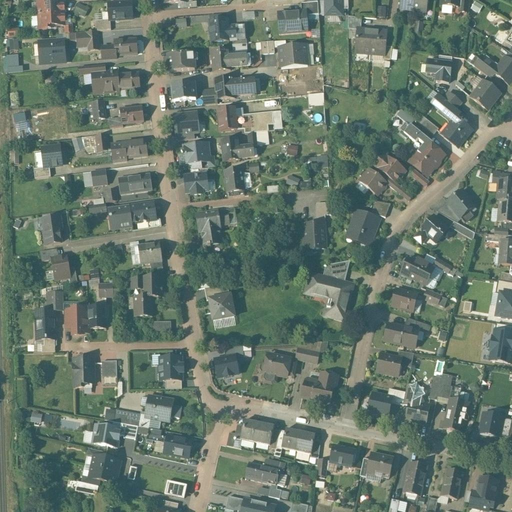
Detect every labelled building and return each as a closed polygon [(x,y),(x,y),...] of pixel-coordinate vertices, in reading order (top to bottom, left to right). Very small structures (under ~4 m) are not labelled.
[(325,0),(325,17),(342,17),(342,10),(341,0),(325,0)] [(413,0),(399,0),(399,8),(413,10),(413,0)] [(413,0),(413,10),(426,11),(427,0),(413,0)] [(469,0),(461,0),(460,8),(459,12),(468,13),(469,0)] [(50,2),(38,2),(38,16),(64,15),(63,3),(50,4),(50,2)] [(472,9),(478,13),(482,6),(476,2),(472,9)] [(307,4),(300,4),(301,13),(306,12),(306,22),(319,21),(318,3),(307,4)] [(75,14),(86,17),(89,7),(77,4),(75,14)] [(131,4),(108,5),(109,21),(109,22),(110,22),(132,21),(131,4)] [(387,18),(387,7),(378,7),(378,18),(387,18)] [(301,13),(278,15),(279,35),(307,33),(306,22),(306,12),(301,13)] [(64,15),(38,16),(39,30),(51,30),(51,27),(64,27),(64,15)] [(362,19),(348,18),(349,30),(357,31),(357,30),(361,30),(362,19)] [(186,19),(176,20),(177,29),(188,27),(186,19)] [(109,21),(94,22),(95,33),(111,32),(110,22),(109,22),(109,21)] [(227,21),(209,23),(211,43),(229,42),(229,41),(239,40),(238,29),(238,27),(228,28),(227,21)] [(423,24),(415,23),(413,35),(421,36),(423,24)] [(361,30),(357,30),(357,31),(355,54),(384,56),(386,57),(386,47),(388,32),(361,30)] [(97,34),(77,35),(78,49),(90,48),(90,52),(99,51),(97,34)] [(9,51),(19,51),(19,40),(9,40),(9,51)] [(40,66),(65,64),(64,41),(39,43),(40,66)] [(135,41),(114,43),(115,48),(115,57),(116,57),(136,56),(135,41)] [(267,43),(260,44),(261,56),(268,55),(267,43)] [(306,47),(279,49),(280,60),(307,57),(306,47)] [(115,48),(101,49),(102,61),(116,60),(116,57),(115,57),(115,48)] [(228,51),(211,52),(213,73),(230,72),(230,69),(249,67),(248,57),(228,59),(228,51)] [(6,56),(7,74),(22,73),(21,67),(18,67),(18,55),(6,56)] [(193,55),(168,57),(169,73),(194,71),(193,55)] [(307,57),(280,60),(281,70),(307,68),(307,57)] [(511,80),(511,63),(505,58),(493,74),(508,86),(511,80)] [(491,71),(479,61),(474,68),(487,77),(491,71)] [(438,63),(428,62),(426,75),(436,76),(435,83),(449,85),(451,64),(438,63)] [(104,67),(79,69),(79,77),(92,75),(105,74),(104,67)] [(308,94),(309,106),(324,105),(323,71),(318,71),(319,94),(308,94)] [(105,74),(92,75),(94,96),(119,94),(119,92),(118,92),(117,77),(116,77),(117,83),(114,83),(113,76),(105,76),(105,74)] [(138,75),(117,77),(118,92),(119,92),(139,90),(138,75)] [(232,80),(215,82),(215,91),(202,92),(203,107),(217,105),(217,101),(234,100),(234,98),(251,96),(250,81),(233,83),(232,80)] [(500,95),(483,82),(470,99),(487,111),(494,103),(500,95)] [(195,86),(171,88),(173,103),(196,101),(195,86)] [(460,104),(448,94),(442,100),(447,103),(455,110),(460,104)] [(442,100),(438,96),(432,104),(441,111),(447,103),(442,100)] [(103,102),(92,104),(93,110),(95,110),(96,121),(105,120),(103,102)] [(455,110),(447,103),(441,111),(453,121),(455,118),(456,119),(460,114),(455,110)] [(141,109),(120,111),(121,120),(122,126),(143,123),(141,109)] [(242,109),(234,110),(235,120),(243,119),(242,109)] [(234,110),(217,112),(220,133),(244,130),(243,119),(235,120),(234,110)] [(406,123),(410,117),(400,110),(396,116),(406,123)] [(195,115),(175,117),(177,136),(198,134),(195,115)] [(272,116),(243,119),(245,135),(266,133),(268,133),(267,126),(273,126),(272,116)] [(437,129),(422,116),(416,123),(431,136),(437,129)] [(453,121),(449,126),(450,127),(451,131),(445,138),(457,148),(471,131),(456,119),(455,118),(453,121)] [(121,120),(109,121),(109,130),(123,128),(122,126),(121,120)] [(416,123),(414,121),(405,133),(423,146),(426,142),(431,136),(416,123)] [(266,133),(248,135),(249,148),(253,147),(268,146),(266,133)] [(107,136),(77,139),(79,156),(108,153),(107,136)] [(238,141),(221,143),(221,150),(220,151),(221,155),(222,156),(223,163),(240,161),(240,160),(254,158),(253,147),(249,148),(239,149),(238,141)] [(444,157),(426,142),(423,146),(419,151),(416,151),(411,157),(412,160),(410,162),(429,176),(444,157)] [(145,143),(124,145),(126,160),(147,157),(145,143)] [(124,145),(113,146),(111,147),(113,164),(127,162),(126,160),(124,145)] [(286,155),(296,156),(298,147),(287,145),(286,155)] [(205,146),(185,148),(185,156),(185,158),(186,158),(186,166),(200,164),(208,163),(207,147),(205,146)] [(59,148),(41,150),(44,169),(44,170),(49,169),(53,169),(53,167),(62,166),(59,148)] [(12,154),(12,165),(20,164),(20,154),(12,154)] [(319,156),(319,168),(328,167),(328,156),(319,156)] [(405,172),(388,159),(387,160),(383,157),(379,162),(379,165),(377,168),(379,170),(378,171),(395,184),(405,172)] [(44,169),(33,170),(35,180),(50,178),(49,169),(44,170),(44,169)] [(241,171),(224,173),(227,194),(243,192),(244,192),(241,171)] [(386,185),(369,171),(359,183),(376,197),(386,185)] [(105,172),(91,174),(93,188),(107,186),(105,172)] [(188,172),(175,173),(177,185),(185,184),(184,178),(188,178),(188,172)] [(286,184),(297,188),(300,179),(289,175),(286,184)] [(188,178),(184,178),(185,184),(186,195),(192,194),(192,197),(202,196),(202,193),(207,193),(205,176),(188,178)] [(149,177),(128,180),(129,185),(130,194),(151,191),(149,177)] [(509,182),(498,182),(497,200),(498,201),(498,200),(511,201),(511,185),(509,185),(509,182)] [(129,185),(119,187),(120,197),(130,195),(130,194),(129,185)] [(115,191),(102,192),(104,205),(116,203),(115,191)] [(462,191),(453,198),(454,198),(447,204),(460,220),(469,213),(474,208),(469,202),(470,201),(462,191)] [(511,201),(498,200),(498,201),(498,210),(497,223),(502,224),(511,224),(511,201)] [(390,205),(375,202),(371,214),(385,219),(390,205)] [(469,213),(460,220),(447,204),(447,203),(436,212),(454,223),(457,224),(461,220),(464,224),(472,217),(469,213)] [(330,204),(316,205),(316,217),(330,216),(330,204)] [(153,205),(137,207),(138,214),(133,215),(134,225),(156,222),(153,205)] [(105,206),(89,208),(90,215),(106,213),(105,206)] [(123,210),(108,212),(109,222),(111,232),(132,229),(129,212),(123,212),(123,210)] [(234,210),(227,211),(228,221),(235,220),(234,210)] [(217,212),(195,216),(198,234),(200,234),(219,230),(220,230),(219,227),(229,225),(228,221),(227,211),(217,212)] [(379,223),(355,214),(346,237),(370,246),(379,223)] [(448,231),(433,217),(421,230),(421,231),(428,237),(436,244),(443,236),(448,231)] [(59,218),(43,221),(44,231),(43,231),(45,246),(61,244),(58,230),(61,230),(59,218)] [(457,224),(454,223),(450,228),(472,242),(474,234),(457,224)] [(317,226),(303,227),(305,248),(312,247),(312,250),(325,249),(323,226),(317,226)] [(219,230),(200,234),(203,248),(207,248),(210,248),(210,247),(222,245),(219,230)] [(421,230),(419,231),(420,232),(414,239),(422,246),(428,237),(421,231),(421,230)] [(451,233),(448,231),(443,236),(446,239),(449,239),(452,236),(451,233)] [(511,243),(502,243),(500,266),(511,266),(511,243)] [(159,245),(138,248),(141,266),(150,265),(161,263),(159,245)] [(66,257),(51,260),(55,281),(69,279),(70,279),(68,269),(66,257)] [(421,265),(408,259),(401,274),(425,286),(434,269),(429,266),(429,265),(423,262),(421,265)] [(448,266),(437,260),(433,266),(444,273),(448,266)] [(350,262),(325,267),(322,278),(310,275),(306,292),(332,299),(330,309),(326,307),(325,310),(326,310),(324,317),(343,321),(353,286),(344,284),(350,262)] [(161,263),(150,265),(151,271),(154,271),(162,269),(161,263)] [(74,268),(68,269),(70,279),(69,279),(70,285),(77,284),(74,268)] [(154,279),(140,279),(140,281),(131,282),(132,288),(132,287),(132,290),(141,290),(141,299),(152,298),(152,299),(161,299),(160,290),(163,290),(163,279),(162,269),(154,271),(154,279)] [(511,275),(501,274),(500,282),(511,283),(511,275)] [(500,295),(511,296),(511,284),(498,282),(495,295),(500,296),(500,295)] [(112,286),(98,286),(99,298),(113,298),(112,286)] [(222,286),(204,289),(206,302),(209,302),(209,301),(229,298),(228,291),(223,292),(222,286)] [(416,296),(396,291),(392,308),(412,313),(416,296)] [(441,298),(426,292),(423,300),(437,306),(441,298)] [(63,294),(47,295),(48,312),(54,312),(54,313),(63,312),(63,294)] [(500,296),(495,319),(511,321),(511,296),(500,295),(500,296)] [(229,298),(209,301),(209,302),(213,322),(234,318),(230,297),(229,298)] [(141,299),(135,299),(135,319),(152,319),(152,299),(152,298),(141,299)] [(88,309),(88,307),(71,307),(71,312),(72,331),(72,338),(80,338),(80,335),(89,335),(89,330),(88,309)] [(88,309),(89,330),(106,330),(105,315),(107,315),(107,308),(88,309)] [(54,313),(54,312),(48,312),(36,312),(37,342),(44,342),(44,348),(54,347),(54,342),(55,342),(54,313)] [(71,312),(63,312),(64,331),(72,331),(71,312)] [(431,327),(407,319),(404,329),(410,330),(413,330),(418,331),(428,335),(431,327)] [(151,333),(167,333),(167,323),(152,323),(151,333)] [(404,329),(388,325),(384,343),(415,349),(418,331),(413,330),(410,330),(404,329)] [(511,327),(496,325),(495,332),(511,335),(511,332),(511,327)] [(492,352),(490,362),(510,365),(511,354),(511,334),(511,335),(495,332),(494,339),(492,339),(492,343),(490,352),(492,352)] [(322,343),(315,344),(311,364),(317,366),(322,343)] [(308,344),(299,345),(295,361),(304,363),(307,347),(308,344)] [(315,344),(308,344),(307,347),(304,363),(311,364),(315,344)] [(235,357),(236,361),(243,360),(243,348),(225,349),(226,359),(235,357)] [(414,355),(399,352),(398,359),(401,360),(400,366),(410,369),(414,355)] [(290,361),(268,356),(266,365),(263,364),(260,366),(259,371),(261,374),(264,375),(263,380),(265,383),(271,385),(275,383),(276,376),(286,378),(287,375),(293,376),(295,365),(289,364),(290,361)] [(398,359),(381,356),(377,373),(397,378),(400,366),(401,360),(398,359)] [(226,359),(215,361),(218,380),(239,376),(236,361),(235,357),(226,359)] [(181,359),(160,360),(160,367),(158,367),(158,375),(160,375),(161,383),(165,382),(181,382),(182,382),(181,374),(183,374),(183,367),(181,367),(181,359)] [(87,360),(73,361),(74,389),(83,389),(83,386),(94,385),(94,365),(87,365),(87,360)] [(116,363),(102,363),(102,378),(117,378),(116,363)] [(337,378),(321,374),(319,382),(316,382),(315,385),(332,388),(332,389),(335,387),(337,378)] [(394,379),(378,376),(376,388),(385,391),(386,391),(391,392),(394,379)] [(449,377),(442,376),(439,386),(436,401),(437,398),(450,401),(450,400),(457,401),(459,390),(447,387),(449,377)] [(181,382),(165,382),(166,391),(181,391),(181,382)] [(315,385),(305,382),(301,399),(329,405),(332,389),(332,388),(315,385)] [(416,384),(412,387),(410,386),(407,386),(402,407),(408,408),(410,400),(420,403),(420,406),(421,406),(425,403),(422,398),(425,397),(423,393),(423,390),(420,389),(416,384)] [(439,386),(432,385),(428,400),(436,401),(439,386)] [(385,391),(376,388),(374,388),(372,394),(384,397),(385,391)] [(173,402),(148,398),(145,419),(169,423),(173,402)] [(398,403),(371,398),(368,414),(395,419),(398,403)] [(420,403),(410,400),(408,408),(405,421),(425,425),(429,407),(421,406),(420,406),(420,403)] [(457,401),(450,400),(450,401),(443,429),(460,433),(463,416),(465,417),(468,404),(457,401)] [(511,411),(504,410),(503,416),(503,417),(501,426),(508,427),(511,411)] [(142,416),(116,411),(114,424),(138,428),(139,428),(142,416)] [(31,414),(31,423),(42,423),(42,414),(31,414)] [(498,423),(480,419),(479,419),(476,435),(477,435),(477,434),(485,436),(485,438),(495,440),(498,423)] [(259,425),(244,422),(240,441),(255,444),(259,425)] [(274,428),(259,425),(255,444),(269,447),(270,447),(273,430),(274,428)] [(118,449),(120,431),(95,427),(93,445),(118,449)] [(148,430),(139,428),(138,428),(136,435),(147,437),(148,430)] [(162,432),(148,430),(147,437),(146,442),(166,445),(166,440),(161,439),(162,432)] [(279,432),(273,430),(270,447),(269,447),(269,449),(275,451),(279,432)] [(300,433),(286,430),(285,433),(281,450),(282,450),(296,453),(300,433)] [(285,433),(279,432),(275,451),(281,452),(282,450),(281,450),(285,433)] [(315,437),(300,433),(296,453),(311,456),(311,454),(314,441),(315,437)] [(176,440),(167,438),(166,440),(166,445),(164,455),(173,456),(176,440)] [(192,443),(176,440),(173,456),(188,459),(192,443)] [(320,443),(314,441),(311,454),(318,456),(320,443)] [(354,451),(333,447),(329,464),(351,468),(354,451)] [(106,454),(89,449),(87,456),(93,457),(105,460),(106,454)] [(240,460),(251,463),(253,453),(243,451),(240,460)] [(393,460),(371,455),(369,461),(367,475),(375,477),(375,474),(388,477),(388,479),(389,480),(393,460)] [(105,460),(93,457),(90,468),(118,474),(120,463),(105,460)] [(369,461),(363,460),(360,477),(366,479),(367,475),(369,461)] [(327,462),(319,461),(317,477),(325,478),(327,462)] [(265,462),(264,467),(249,464),(245,479),(267,485),(276,487),(279,475),(282,476),(285,466),(265,462)] [(427,467),(409,464),(403,494),(421,498),(427,467)] [(129,467),(127,480),(134,481),(136,468),(129,467)] [(118,474),(90,468),(88,479),(100,482),(115,485),(118,474)] [(462,475),(446,471),(441,497),(456,500),(462,475)] [(301,483),(309,485),(310,480),(303,477),(301,483)] [(100,482),(88,479),(83,478),(81,484),(99,488),(100,482)] [(497,482),(481,479),(477,495),(494,499),(494,498),(497,482)] [(187,487),(167,483),(165,496),(184,500),(187,487)] [(281,492),(271,490),(269,498),(279,500),(280,500),(281,492)] [(328,493),(326,500),(334,502),(335,495),(328,493)] [(494,499),(477,495),(472,494),(469,507),(488,511),(489,508),(492,509),(495,498),(494,498),(494,499)] [(226,509),(236,511),(241,511),(244,501),(229,498),(226,509)] [(434,511),(437,500),(428,498),(426,511),(428,511),(434,511)] [(397,511),(399,502),(392,500),(389,511),(397,511)] [(252,503),(244,501),(241,511),(257,511),(259,504),(252,503)] [(176,511),(178,505),(161,502),(160,509),(174,511),(176,511)]
